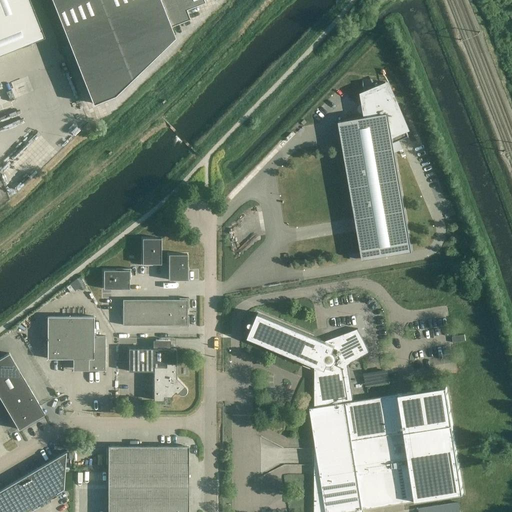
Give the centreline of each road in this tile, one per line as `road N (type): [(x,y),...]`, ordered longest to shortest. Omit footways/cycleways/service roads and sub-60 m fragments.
road 1 (track): [(274,0),(188,92),(0,254)]
road 2 (unclassified): [(0,466),(80,423),(210,424)]
road 3 (unclassified): [(210,424),(210,236),(197,210)]
road 4 (unknown): [(225,384),(242,392),(251,488),(287,469)]
road 5 (unknown): [(225,384),(254,310),(312,293)]
road 6 (unknown): [(312,293),(370,280),(384,290),(397,337)]
